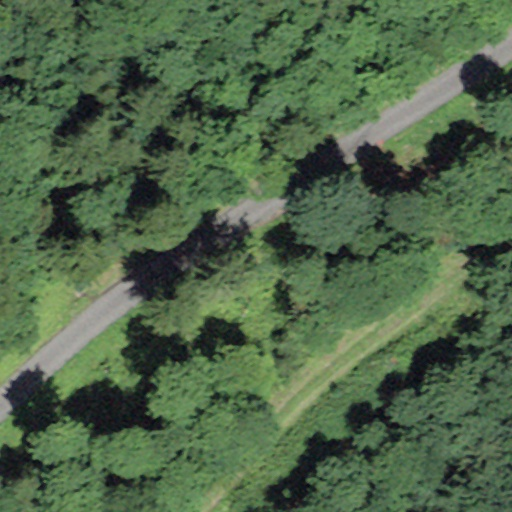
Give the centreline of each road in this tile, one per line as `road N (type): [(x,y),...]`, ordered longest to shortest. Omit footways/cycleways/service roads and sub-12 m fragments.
road 1 (track): [(511,52),(39,363),(0,403)]
road 2 (track): [(190,511),(295,398),(419,292),(511,232)]
